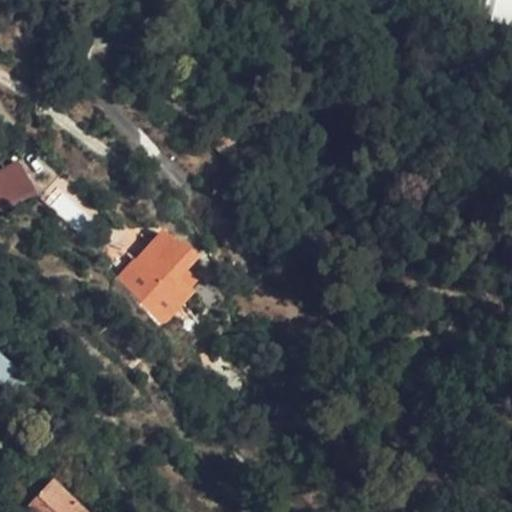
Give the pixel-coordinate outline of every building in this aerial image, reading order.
[(511,0),(476,0),(479,1),(473,27),(511,35),(511,0)] [(32,142),(25,132),(11,143),(19,152),(32,142)] [(96,162),(75,140),(65,149),(87,171),(96,162)] [(41,197),(71,176),(59,161),(30,181),(41,197)] [(224,223),(209,202),(199,209),(212,230),(224,223)] [(157,242),(163,235),(159,231),(153,238),(157,242)] [(176,248),(163,235),(157,242),(137,262),(164,288),(181,303),(190,293),(174,278),(194,257),(180,243),(176,248)] [(164,288),(137,262),(128,273),(155,298),(164,288)] [(35,391),(0,362),(0,394),(20,410),(35,391)] [(24,509),(27,511),(90,511),(88,509),(52,478),(24,509)]
